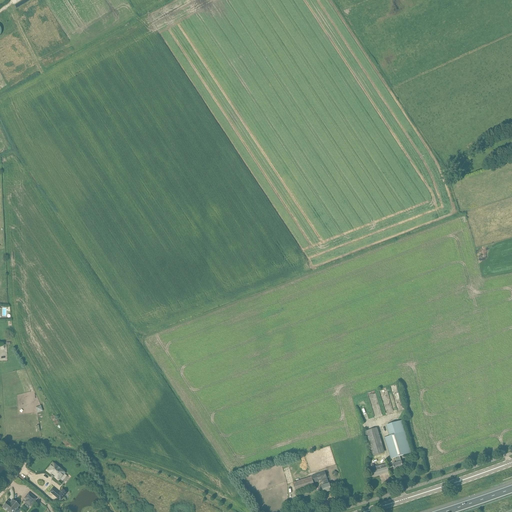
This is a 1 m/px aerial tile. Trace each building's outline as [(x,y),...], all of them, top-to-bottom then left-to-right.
[(411,453),(402,420),(396,422),(386,425),(389,436),(385,438),(391,459),(395,458),(397,463),(392,464),(394,471),(403,468),(402,462),(401,462),(400,456),(411,453)] [(384,453),(377,428),(363,432),(371,457),(384,453)] [(65,473),(53,463),(47,471),(51,474),(51,473),(55,477),(59,480),(65,473)] [(389,472),(386,463),(369,468),(372,477),(389,472)] [(327,478),(325,472),(293,483),(296,492),(315,486),(313,483),(327,478)] [(329,484),(327,479),(323,480),(325,485),(321,486),(324,493),(332,491),(329,484)] [(27,500),(25,502),(30,506),(36,499),(29,493),(24,498),(27,500)] [(7,501),(2,507),(8,511),(16,511),(15,511),(17,508),(19,505),(13,500),(10,503),(7,501)]
